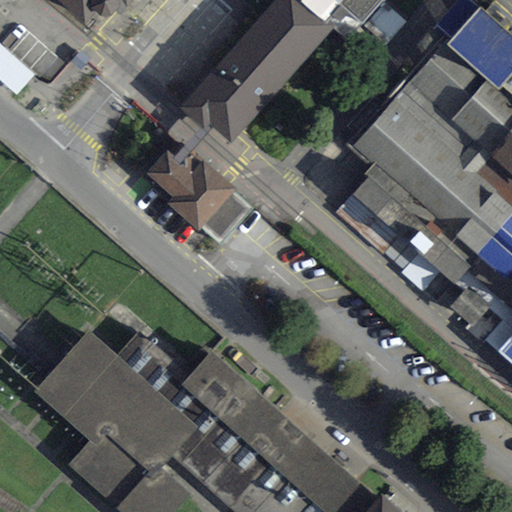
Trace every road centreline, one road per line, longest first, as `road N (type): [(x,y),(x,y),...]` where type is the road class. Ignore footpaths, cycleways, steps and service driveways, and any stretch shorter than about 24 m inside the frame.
road 1 (tertiary): [(0,110),(460,511)]
road 2 (unknown): [(202,288),(254,251),(266,254),(375,354),(361,426)]
road 3 (unknown): [(31,139),(125,65),(183,0)]
